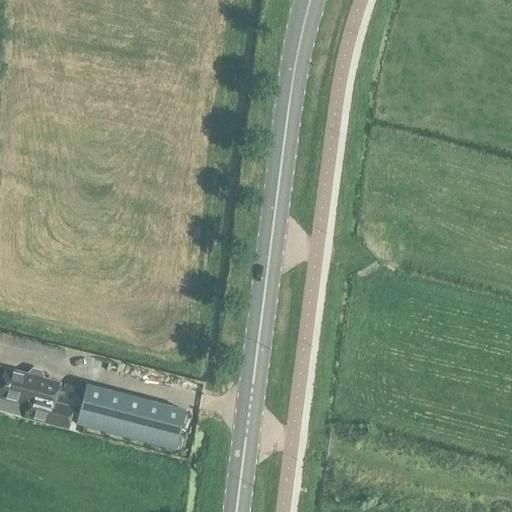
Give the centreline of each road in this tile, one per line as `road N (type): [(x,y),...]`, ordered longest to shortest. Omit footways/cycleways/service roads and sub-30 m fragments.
road 1 (tertiary): [(234,511),(295,54),(310,0)]
road 2 (track): [(492,511),(471,487),(429,468),(245,431)]
